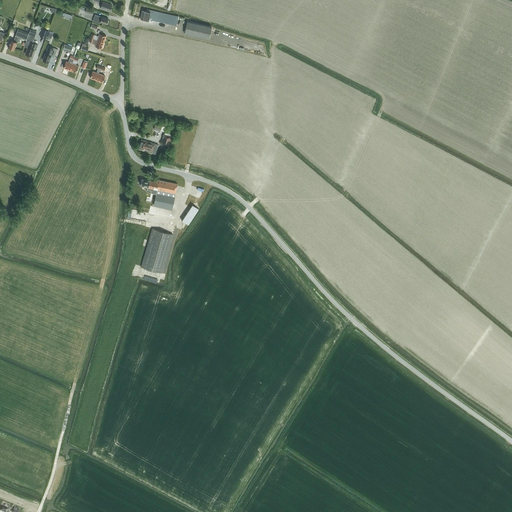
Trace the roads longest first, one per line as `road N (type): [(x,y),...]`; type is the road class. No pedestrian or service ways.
road 1 (unclassified): [(511,442),(378,343),(240,199),(134,158),(121,98)]
road 2 (track): [(38,511),(74,383)]
road 3 (unclassified): [(121,98),(0,55)]
